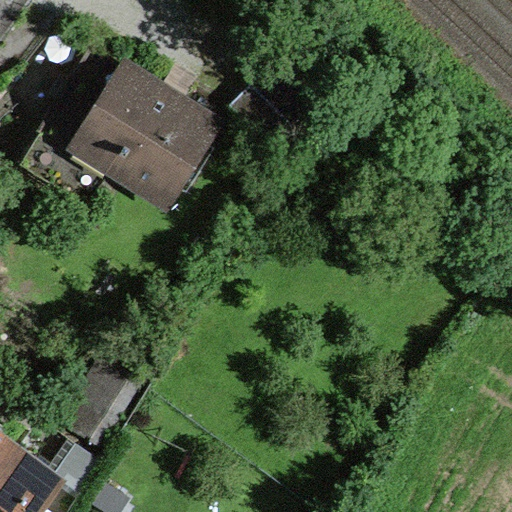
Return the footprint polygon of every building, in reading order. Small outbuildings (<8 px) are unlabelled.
[(112,165),(165,199),(213,123),(93,46),(20,160),(88,203),(112,165)] [(272,64),(231,105),(272,146),(313,106),(272,64)] [(145,372),(101,345),(58,413),(103,440),(145,372)] [(0,470),(16,448),(0,436),(0,470)] [(0,511),(32,511),(58,478),(16,448),(0,470),(0,511)] [(115,511),(129,492),(105,477),(91,499),(112,511),(115,511)]
